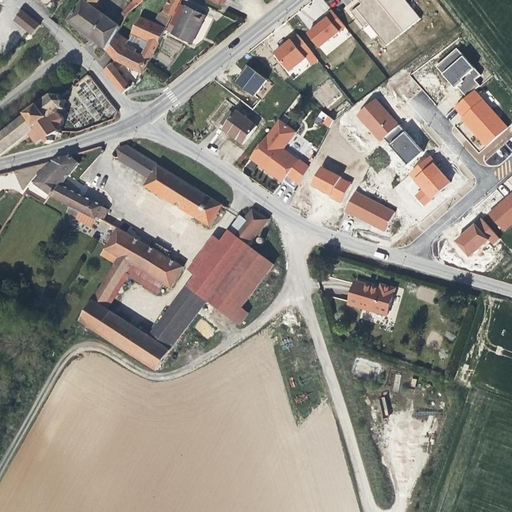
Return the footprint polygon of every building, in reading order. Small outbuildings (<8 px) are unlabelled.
[(99,44),(109,52),(121,33),(125,28),(93,3),(95,0),(138,0),(130,8),(135,13),(147,0),(84,0),(70,21),(99,44)] [(174,16),(182,0),(172,0),(166,12),(174,16)] [(404,32),(377,0),(359,0),(359,1),(362,4),(351,13),(364,28),(369,24),(387,46),(404,32)] [(192,42),(206,15),(187,6),(174,33),(192,42)] [(320,48),(346,27),(332,10),(326,15),(329,18),(308,34),(320,48)] [(42,26),(23,11),(15,21),(34,35),(42,26)] [(159,25),(141,19),(129,39),(116,58),(144,73),(147,67),(169,25),(162,21),(159,25)] [(109,52),(116,58),(129,39),(121,33),(109,52)] [(313,54),(298,35),(275,53),(290,72),(313,54)] [(435,66),(463,96),(483,78),(455,48),(435,66)] [(125,94),(135,83),(114,61),(104,70),(125,94)] [(269,81),(250,67),(237,83),(256,97),(269,81)] [(328,79),(312,94),(327,110),(343,94),(328,79)] [(451,109),(481,142),(476,147),(480,151),(508,126),(473,88),(451,109)] [(62,135),(63,134),(63,133),(64,132),(63,130),(65,126),(66,122),(64,117),(61,116),(63,112),(65,112),(66,109),(65,109),(64,104),(66,102),(66,100),(64,100),(63,95),(61,93),(56,94),(55,93),(53,94),(48,98),(46,97),(45,102),(39,107),(39,108),(33,113),(32,113),(0,138),(0,151),(1,153),(0,153),(0,155),(1,157),(31,134),(38,142),(46,137),(48,139),(46,141),(47,143),(49,142),(51,145),(54,142),(53,140),(60,134),(62,135)] [(379,141),(398,124),(375,98),(356,115),(379,141)] [(257,127),(237,111),(224,129),(244,144),(257,127)] [(329,128),(334,118),(319,111),(315,121),(329,128)] [(299,132),(281,118),(251,158),(283,182),(299,159),(286,149),(299,132)] [(121,158),(152,177),(160,164),(159,164),(128,145),(119,147),(121,158)] [(72,155),(63,158),(38,182),(55,195),(54,197),(74,207),(103,222),(106,223),(111,211),(105,208),(106,206),(64,184),(79,162),(72,155)] [(407,174),(421,189),(413,196),(424,207),(451,180),(427,155),(407,174)] [(160,164),(152,177),(147,185),(212,223),(223,204),(160,164)] [(341,201),(350,180),(318,166),(309,188),(341,201)] [(394,211),(355,191),(345,212),(384,232),(394,211)] [(511,192),(487,214),(503,233),(511,224),(511,192)] [(103,222),(74,207),(71,214),(80,219),(78,221),(94,229),(97,223),(101,225),(103,222)] [(190,283),(210,298),(246,251),(251,246),(251,245),(250,245),(270,219),(269,218),(254,209),(247,218),(240,214),(223,238),(200,270),(190,283)] [(488,240),(493,246),(501,239),(481,216),(453,240),(468,257),(488,240)] [(118,265),(101,294),(113,302),(130,275),(136,266),(166,282),(173,286),(185,266),(120,229),(119,230),(118,233),(107,251),(112,254),(121,259),(118,265)] [(192,264),(200,270),(223,238),(216,232),(192,264)] [(210,298),(235,316),(242,322),(251,310),(244,305),(275,263),(251,246),(210,298)] [(107,251),(103,257),(108,260),(112,254),(107,251)] [(108,260),(118,265),(121,259),(112,254),(108,260)] [(136,266),(130,275),(161,291),(166,282),(136,266)] [(151,337),(172,351),(210,298),(190,283),(151,337)] [(354,305),(391,317),(399,291),(381,285),(378,288),(361,283),(354,305)] [(420,286),(416,298),(432,302),(435,290),(420,286)] [(101,294),(96,302),(107,309),(113,302),(101,294)] [(96,302),(84,322),(159,370),(160,368),(172,351),(151,337),(107,309),(96,302)] [(202,318),(194,327),(207,339),(216,331),(202,318)]
